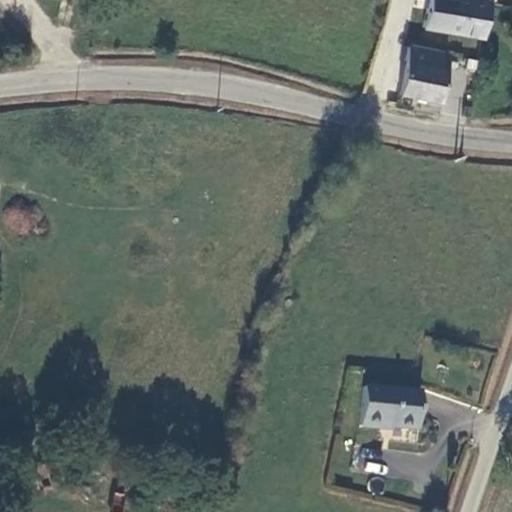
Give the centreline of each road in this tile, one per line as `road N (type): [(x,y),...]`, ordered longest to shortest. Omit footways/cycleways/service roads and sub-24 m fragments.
road 1 (unclassified): [(0,85),(61,76),(172,78),(511,144)]
road 2 (residential): [(511,384),(472,511)]
